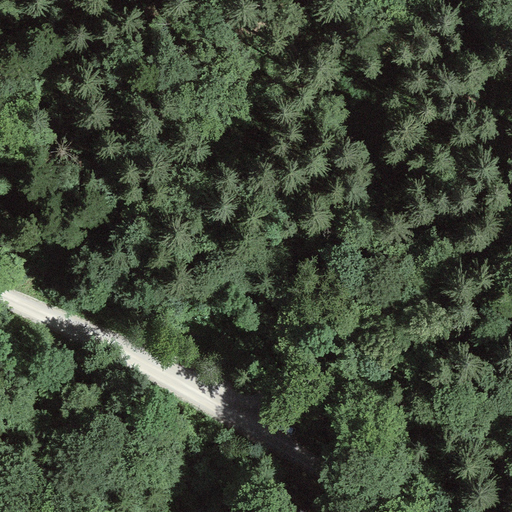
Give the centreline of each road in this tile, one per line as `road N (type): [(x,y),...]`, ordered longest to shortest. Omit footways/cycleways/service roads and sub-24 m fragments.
road 1 (unclassified): [(0,295),(194,384),(325,410),(511,411)]
road 2 (track): [(194,384),(405,511)]
